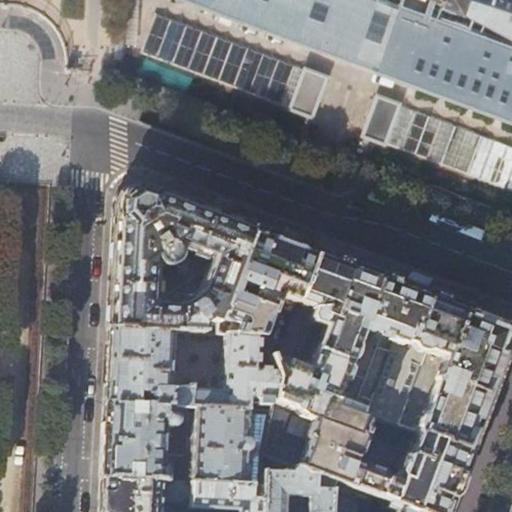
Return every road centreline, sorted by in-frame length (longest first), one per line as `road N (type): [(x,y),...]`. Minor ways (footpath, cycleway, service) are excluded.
road 1 (residential): [(87,124),(511,274)]
road 2 (residential): [(71,511),(87,124)]
